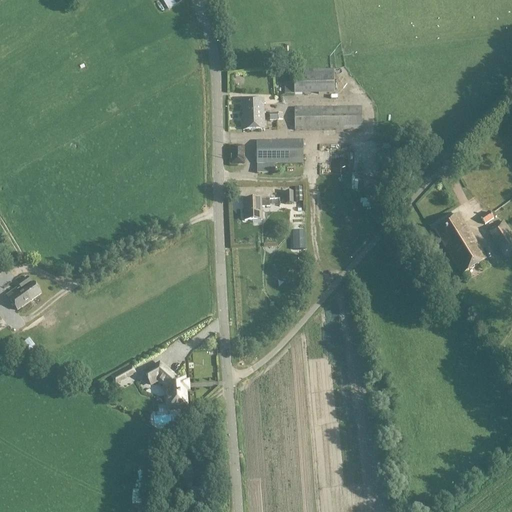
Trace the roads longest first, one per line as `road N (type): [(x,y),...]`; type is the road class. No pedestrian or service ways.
road 1 (unclassified): [(227,380),(249,372),(295,330),(511,96)]
road 2 (tertiary): [(227,380),(216,94),(211,44),(194,0)]
road 3 (tertiary): [(227,380),(237,511)]
